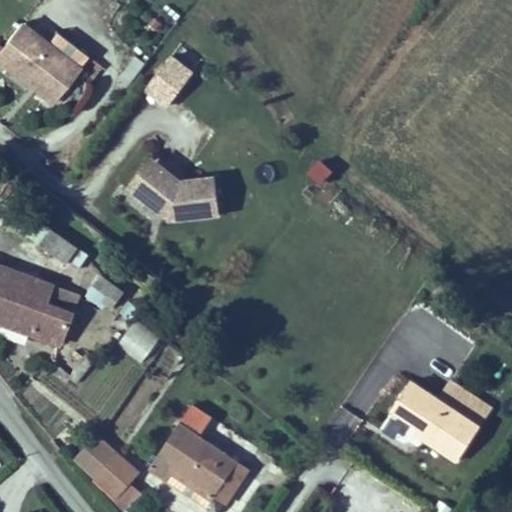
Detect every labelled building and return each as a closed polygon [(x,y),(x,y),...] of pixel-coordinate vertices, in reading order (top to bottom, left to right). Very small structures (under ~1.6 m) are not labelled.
[(80,65),(49,41),(23,22),(0,53),(0,60),(18,74),(54,100),(80,65)] [(104,64),(58,30),(49,41),(80,65),(95,76),(104,64)] [(196,70),(174,52),(143,90),(166,108),(196,70)] [(132,58),(119,82),(130,88),(143,64),(132,58)] [(153,153),(126,187),(170,221),(223,215),(218,173),(183,177),(153,153)] [(15,227),(40,244),(51,228),(26,211),(15,227)] [(40,244),(76,267),(87,251),(51,228),(40,244)] [(0,323),(27,333),(61,345),(81,291),(0,262),(0,323)] [(100,275),(84,295),(108,314),(124,293),(100,275)] [(142,364),(162,338),(137,319),(117,345),(142,364)] [(458,462),(495,406),(451,377),(439,395),(412,377),(391,409),(412,422),(418,427),(414,433),(458,462)] [(219,411),(191,393),(147,461),(172,478),(181,466),(232,500),(255,466),(205,432),(219,411)] [(138,463),(118,445),(98,468),(118,486),(138,463)]
